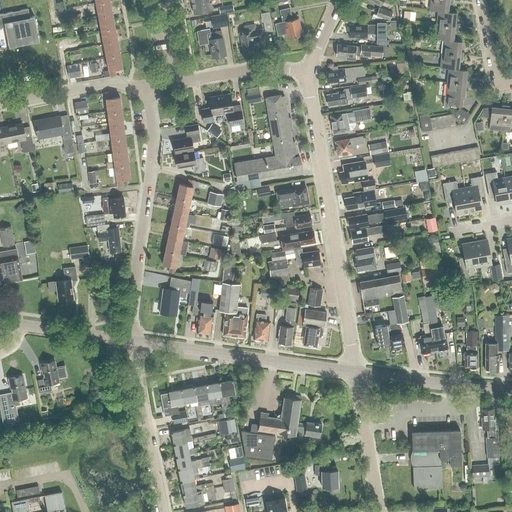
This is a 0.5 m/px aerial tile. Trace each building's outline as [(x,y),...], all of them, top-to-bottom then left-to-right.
[(96,6),(98,15),(112,12),(109,0),(94,0),(95,3),(92,4),(92,7),(96,6)] [(210,0),(202,0),(191,2),(193,13),(213,10),(210,0)] [(452,0),(431,0),(430,10),(438,11),(448,12),(449,2),(452,2),(452,0)] [(234,11),(232,5),(218,7),(220,14),(234,11)] [(393,12),(379,7),(376,15),(389,20),(393,12)] [(299,32),(301,32),(298,19),(292,20),(290,8),(279,11),(282,22),(275,24),(277,36),(285,34),(286,40),(291,39),(300,37),(299,32)] [(0,48),(0,28),(5,27),(14,26),(17,40),(14,40),(15,41),(21,40),(21,44),(34,42),(35,42),(35,43),(39,42),(34,16),(30,17),(28,9),(0,14),(0,49),(1,49),(1,48),(0,48)] [(264,33),(272,32),(270,11),(261,12),(264,33)] [(456,13),(448,12),(438,11),(437,25),(457,27),(457,23),(455,23),(456,13)] [(112,12),(98,15),(101,30),(115,28),(112,12)] [(77,20),(76,13),(61,16),(63,23),(77,20)] [(225,15),(212,17),(213,25),(220,24),(220,28),(227,26),(225,15)] [(376,25),(367,25),(367,24),(357,24),(357,26),(349,26),(349,37),(357,37),(357,39),(366,39),(366,34),(367,35),(376,35),(376,38),(385,38),(385,23),(376,23),(376,25)] [(239,33),(243,52),(256,50),(255,44),(258,44),(258,45),(265,43),(262,29),(255,30),(254,24),(244,26),(245,32),(239,33)] [(457,27),(437,25),(435,38),(444,39),(443,39),(453,40),(454,31),(457,31),(457,27)] [(115,28),(101,30),(103,42),(104,45),(104,46),(118,43),(115,28)] [(200,34),(197,34),(199,44),(208,43),(207,41),(209,40),(212,58),(225,55),(220,31),(210,33),(209,28),(200,30),(200,34)] [(80,43),(79,36),(67,38),(68,45),(80,43)] [(443,39),(442,53),(463,55),(463,52),(460,52),(461,41),(453,40),(443,39)] [(118,43),(104,46),(107,61),(121,58),(118,43)] [(336,56),(346,56),(346,58),(347,59),(355,60),(356,58),(356,55),(370,56),(371,54),(382,55),(383,46),(361,44),(361,46),(337,44),(336,56)] [(81,57),(80,50),(70,52),(71,59),(81,57)] [(463,55),(442,53),(440,67),(449,68),(458,69),(459,59),(462,60),(463,55)] [(121,58),(107,61),(109,70),(103,71),(104,78),(115,75),(114,69),(123,68),(121,58)] [(405,64),(404,59),(396,60),(398,74),(402,73),(403,75),(397,76),(398,80),(409,78),(406,64),(405,64)] [(98,72),(96,62),(89,64),(91,73),(98,72)] [(75,77),(81,76),(79,64),(72,65),(67,66),(69,78),(75,77)] [(346,82),(345,78),(365,75),(364,66),(344,69),(338,70),(337,67),(329,68),(330,71),(326,72),(328,83),(338,82),(339,83),(346,82)] [(467,70),(458,69),(449,68),(447,82),(468,84),(468,80),(466,80),(467,70)] [(376,76),(370,77),(370,76),(367,77),(357,79),(358,85),(367,83),(377,81),(376,76)] [(443,95),(442,103),(442,104),(442,105),(443,106),(444,107),(445,107),(446,107),(447,107),(448,106),(449,105),(449,104),(461,106),(461,105),(462,98),(464,98),(465,88),(467,88),(468,84),(447,82),(445,96),(443,95)] [(404,100),(412,99),(410,83),(406,83),(407,93),(403,93),(404,100)] [(340,105),(346,104),(346,101),(352,100),(352,98),(367,96),(365,86),(349,88),(349,89),(343,90),(343,91),(337,92),(338,93),(326,95),(328,106),(340,105)] [(105,93),(108,109),(121,107),(120,97),(112,98),(111,92),(105,93)] [(241,110),(234,111),(231,94),(219,95),(222,113),(228,112),(230,125),(243,123),(240,104),(241,110)] [(253,94),(246,95),(247,103),(255,102),(253,94)] [(222,113),(219,95),(209,97),(211,107),(202,109),(204,122),(213,120),(212,115),(222,113)] [(266,98),(277,157),(234,164),(237,181),(301,170),(298,157),(294,158),(294,154),(296,154),(294,142),(292,142),(290,131),(292,130),(290,118),(288,118),(284,96),(280,97),(279,96),(266,98)] [(88,112),(86,102),(74,104),(76,114),(88,112)] [(501,105),(501,108),(491,107),(488,128),(489,128),(489,130),(501,131),(502,126),(503,126),(505,105),(501,105)] [(511,127),(511,108),(508,108),(509,105),(505,105),(503,126),(503,132),(509,132),(510,127),(511,127)] [(110,124),(123,122),(121,107),(108,109),(110,124)] [(459,108),(456,115),(465,120),(469,113),(459,108)] [(369,110),(367,110),(330,117),(333,134),(349,131),(349,130),(352,129),(355,125),(355,122),(355,121),(371,119),(369,110)] [(419,121),(421,132),(432,131),(430,119),(429,114),(418,116),(419,121)] [(449,127),(447,116),(441,117),(443,128),(449,127)] [(69,123),(61,125),(59,117),(35,122),(39,139),(62,134),(66,154),(67,154),(73,152),(75,152),(69,123)] [(435,118),(437,130),(443,128),(441,117),(435,118)] [(112,139),(125,138),(123,122),(110,124),(111,133),(104,134),(105,140),(112,139)] [(23,124),(5,127),(8,143),(16,141),(21,140),(23,153),(35,151),(33,140),(26,142),(23,124)] [(200,140),(199,135),(197,124),(185,126),(187,134),(188,137),(173,140),(175,153),(193,150),(191,142),(200,140)] [(217,137),(222,132),(212,124),(208,130),(217,137)] [(0,144),(8,143),(5,127),(0,128),(0,144)] [(86,152),(83,135),(76,137),(79,154),(86,152)] [(362,137),(335,141),(337,156),(352,153),(351,150),(356,149),(356,144),(363,143),(362,137)] [(114,155),(127,153),(125,138),(112,139),(114,155)] [(386,142),(368,145),(370,155),(388,151),(386,142)] [(477,147),(471,149),(473,160),(479,159),(477,147)] [(465,150),(467,161),(473,160),(471,149),(465,150)] [(459,151),(461,162),(467,161),(465,150),(459,151)] [(194,159),(193,151),(175,154),(178,167),(192,165),(193,172),(205,170),(202,157),(194,159)] [(447,153),(449,165),(455,163),(453,152),(447,153)] [(129,168),(127,153),(114,155),(114,161),(106,162),(107,169),(115,167),(116,170),(129,168)] [(390,164),(388,153),(374,155),(376,167),(390,164)] [(368,179),(365,162),(343,166),(344,172),(340,172),(342,184),(356,181),(368,179)] [(129,168),(116,170),(118,186),(123,185),(122,179),(131,178),(129,168)] [(496,205),(509,203),(504,178),(492,180),(491,173),(484,174),(487,189),(493,188),(496,205)] [(471,187),(464,188),(469,213),(481,211),(478,193),(484,192),(481,177),(470,179),(471,187)] [(179,184),(177,194),(191,196),(194,181),(189,180),(188,186),(179,184)] [(364,190),(368,190),(376,188),(374,181),(363,183),(364,190)] [(469,213),(464,188),(457,190),(456,181),(442,184),(445,199),(453,197),(456,215),(469,213)] [(39,191),(37,184),(31,185),(33,193),(39,191)] [(73,191),(72,184),(59,186),(60,193),(73,191)] [(271,195),(269,187),(251,190),(253,197),(258,196),(258,197),(271,195)] [(289,190),(275,193),(277,202),(281,202),(282,209),(292,207),(292,208),(298,206),(299,205),(308,203),(305,189),(303,187),(302,187),(289,190)] [(375,205),(374,200),(373,190),(368,191),(367,191),(361,192),(362,196),(344,199),(346,210),(364,207),(375,205)] [(429,190),(421,192),(423,202),(431,200),(429,190)] [(206,202),(220,206),(223,194),(209,191),(206,202)] [(191,196),(177,194),(174,209),(188,212),(191,196)] [(108,198),(103,198),(104,205),(103,206),(104,214),(110,213),(110,214),(113,213),(114,217),(126,216),(123,198),(108,200),(108,198)] [(395,207),(394,200),(381,202),(382,209),(395,207)] [(20,205),(26,211),(29,208),(23,202),(20,205)] [(403,220),(401,208),(397,209),(383,211),(384,213),(378,214),(367,216),(366,214),(356,216),(357,217),(348,219),(349,228),(358,226),(358,227),(368,226),(368,223),(375,222),(375,223),(385,221),(385,223),(403,220)] [(188,212),(174,209),(170,224),(184,227),(188,212)] [(280,214),(275,215),(276,220),(281,219),(285,219),(286,227),(289,227),(296,225),(296,228),(305,227),(305,226),(312,225),(310,215),(303,216),(303,215),(294,217),(293,212),(280,214)] [(87,226),(105,224),(104,215),(86,217),(87,226)] [(437,230),(435,218),(428,219),(430,232),(437,230)] [(243,223),(233,221),(231,230),(241,232),(243,223)] [(109,230),(109,224),(97,226),(99,242),(108,240),(110,253),(121,251),(118,229),(109,230)] [(184,227),(170,224),(167,239),(181,242),(184,227)] [(350,232),(352,244),(368,241),(367,236),(387,233),(388,240),(399,238),(397,224),(350,232)] [(276,231),(275,225),(263,227),(264,233),(276,231)] [(15,245),(11,226),(0,228),(0,232),(3,247),(15,245)] [(222,226),(221,233),(230,235),(231,227),(222,226)] [(290,235),(281,236),(281,240),(283,250),(300,247),(300,245),(308,244),(307,243),(315,241),(314,231),(306,233),(306,232),(297,233),(297,234),(290,235)] [(276,241),(275,233),(259,235),(261,243),(276,241)] [(216,234),(214,245),(221,246),(227,247),(229,237),(216,234)] [(511,238),(506,240),(509,257),(503,259),(506,273),(511,272),(511,238)] [(164,255),(178,258),(181,242),(167,239),(164,255)] [(229,242),(232,257),(241,256),(238,240),(229,242)] [(486,240),(474,242),(478,267),(490,265),(486,240)] [(466,269),(478,267),(474,242),(461,245),(465,262),(459,264),(461,278),(468,277),(466,269)] [(87,246),(75,247),(77,257),(89,256),(87,246)] [(212,247),(210,257),(220,259),(222,249),(212,247)] [(0,270),(3,283),(22,279),(19,264),(15,248),(0,251),(0,268),(0,269),(0,268),(0,270)] [(372,248),(367,248),(355,251),(357,259),(355,260),(357,271),(368,269),(368,270),(375,269),(372,248)] [(272,261),(267,262),(270,278),(280,276),(281,285),(290,283),(285,252),(271,254),(271,249),(263,251),(264,256),(271,255),(272,261)] [(301,249),(294,250),(296,263),(298,264),(303,263),(304,268),(313,267),(313,266),(320,265),(320,263),(321,263),(320,258),(319,258),(318,253),(311,255),(311,253),(302,254),(301,249)] [(178,258),(164,255),(162,264),(170,265),(169,272),(174,273),(178,258)] [(206,259),(204,269),(214,271),(216,261),(206,259)] [(430,268),(428,260),(420,261),(421,269),(430,268)] [(401,272),(399,262),(385,264),(387,274),(401,272)] [(490,267),(493,281),(502,279),(499,265),(490,267)] [(232,284),(234,267),(232,267),(224,266),(219,311),(225,312),(223,334),(245,337),(248,308),(237,307),(240,285),(232,284)] [(65,280),(48,282),(49,291),(57,290),(58,300),(60,300),(61,301),(66,301),(66,299),(73,298),(72,292),(72,287),(71,281),(77,281),(75,267),(63,268),(65,280)] [(430,269),(421,271),(423,281),(432,280),(430,269)] [(410,282),(409,273),(401,274),(402,283),(410,282)] [(398,275),(367,281),(359,282),(365,313),(367,312),(378,310),(376,298),(401,294),(398,275)] [(171,277),(169,287),(173,288),(172,290),(169,290),(163,289),(160,314),(176,316),(179,297),(186,298),(186,292),(189,293),(190,281),(171,277)] [(199,279),(192,278),(188,305),(193,306),(192,314),(198,315),(196,331),(211,333),(215,312),(212,312),(213,303),(196,300),(199,279)] [(274,298),(274,288),(260,288),(260,298),(274,298)] [(297,302),(298,290),(284,288),(283,301),(297,302)] [(320,307),(322,290),(310,289),(308,305),(320,307)] [(392,298),(395,313),(397,323),(391,324),(392,328),(389,329),(389,331),(386,331),(389,345),(389,349),(404,346),(401,334),(402,334),(402,329),(400,329),(398,323),(408,321),(404,296),(392,298)] [(432,296),(425,297),(428,315),(428,316),(428,317),(429,323),(435,322),(437,322),(432,296)] [(292,338),(296,306),(287,305),(284,327),(279,327),(278,336),(279,336),(278,343),(281,343),(281,345),(284,345),(285,344),(290,345),(291,338),(292,338)] [(326,312),(299,308),(296,325),(306,326),(303,345),(316,347),(317,338),(319,338),(322,336),(323,330),(321,326),(324,327),(326,312)] [(391,324),(397,323),(395,313),(388,314),(390,324),(375,327),(378,347),(389,345),(386,331),(389,331),(389,329),(392,328),(391,324)] [(264,322),(265,316),(257,315),(254,339),(267,341),(269,322),(264,322)] [(501,317),(502,341),(509,341),(508,322),(511,321),(511,316),(508,316),(501,317)] [(421,353),(434,350),(429,323),(428,317),(421,318),(422,326),(414,327),(416,340),(418,339),(421,353)] [(464,326),(464,317),(456,318),(456,326),(464,326)] [(437,328),(435,322),(429,323),(434,350),(447,348),(445,333),(444,334),(443,327),(437,328)] [(477,332),(466,332),(466,345),(467,346),(467,353),(465,353),(463,354),(463,359),(464,360),(464,368),(468,368),(470,370),(474,370),(476,368),(477,368),(477,353),(476,353),(476,346),(477,346),(477,332)] [(488,344),(488,355),(485,355),(485,369),(489,370),(489,372),(498,372),(498,355),(497,355),(497,344),(488,344)] [(65,367),(57,368),(55,362),(41,365),(44,379),(38,381),(41,393),(52,391),(51,383),(59,381),(59,378),(67,377),(65,367)] [(12,394),(0,396),(0,408),(4,426),(17,424),(14,408),(8,410),(8,407),(16,405),(20,405),(18,398),(27,396),(23,377),(22,375),(8,378),(9,379),(12,394)] [(230,406),(228,394),(235,393),(232,380),(219,383),(222,395),(223,401),(221,401),(221,403),(222,408),(227,407),(230,406)] [(211,405),(216,404),(221,403),(221,401),(223,401),(222,395),(219,383),(207,385),(210,398),(211,405)] [(207,385),(194,387),(197,400),(198,405),(200,405),(203,404),(202,399),(210,398),(207,385)] [(194,387),(181,390),(184,402),(185,408),(190,407),(195,406),(198,405),(197,400),(194,387)] [(169,393),(160,394),(163,407),(164,407),(165,414),(164,414),(164,415),(173,413),(175,423),(187,421),(186,411),(179,412),(177,404),(184,402),(181,390),(169,392),(169,393)] [(277,417),(277,418),(268,417),(268,414),(260,412),(258,426),(259,430),(279,433),(294,435),(305,437),(305,434),(320,436),(322,424),(306,422),(306,424),(297,422),(300,399),(301,396),(284,394),(284,397),(281,414),(280,414),(279,415),(278,415),(278,416),(277,416),(277,417)] [(493,410),(481,411),(482,419),(480,419),(481,430),(486,429),(487,438),(486,438),(487,458),(499,457),(497,438),(495,438),(494,418),(493,418),(493,410)] [(218,422),(220,435),(236,432),(235,428),(234,419),(222,422),(218,422)] [(259,430),(258,426),(251,425),(250,432),(241,431),(246,457),(272,460),(275,436),(258,433),(259,430)] [(197,437),(191,439),(189,429),(170,432),(173,445),(186,442),(192,441),(192,444),(198,443),(197,437)] [(459,431),(411,433),(413,489),(442,488),(441,466),(440,466),(440,460),(449,459),(449,466),(461,465),(459,431)] [(238,442),(236,433),(226,435),(228,444),(238,442)] [(188,449),(186,442),(173,445),(175,457),(189,454),(196,453),(195,448),(188,449)] [(234,448),(236,458),(243,456),(241,446),(234,448)] [(203,467),(202,462),(201,459),(190,461),(189,454),(175,457),(178,469),(191,467),(196,466),(197,468),(203,467)] [(245,469),(243,457),(228,461),(231,472),(245,469)] [(323,465),(314,465),(315,475),(321,475),(322,487),(331,487),(331,493),(340,493),(340,479),(337,479),(337,471),(338,471),(333,471),(332,467),(323,467),(323,465)] [(487,465),(471,466),(472,478),(488,477),(487,465)] [(199,478),(197,468),(196,466),(191,467),(178,469),(180,481),(194,479),(199,478)] [(304,474),(294,476),(297,496),(308,494),(304,474)] [(223,486),(233,484),(232,478),(222,480),(223,486)] [(194,479),(180,481),(183,494),(196,492),(201,491),(202,493),(207,492),(206,486),(207,486),(207,484),(206,483),(195,486),(194,479)] [(38,486),(16,490),(18,497),(40,493),(38,486)] [(66,511),(62,491),(45,495),(48,511),(30,511),(28,498),(12,501),(14,511),(66,511)] [(201,491),(196,492),(183,494),(185,507),(198,504),(204,503),(202,493),(201,491)] [(259,504),(258,497),(245,499),(247,506),(259,504)] [(285,499),(266,502),(267,511),(272,511),(287,509),(285,499)]
